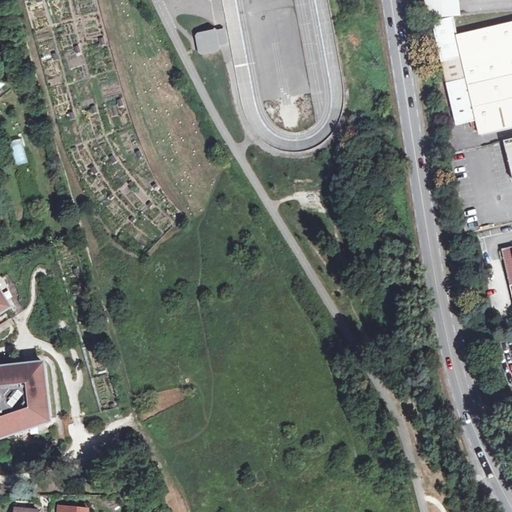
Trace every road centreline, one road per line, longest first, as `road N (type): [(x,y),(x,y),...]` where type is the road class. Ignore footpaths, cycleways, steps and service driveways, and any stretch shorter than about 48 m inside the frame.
road 1 (track): [(10,0),(139,415),(24,476),(0,478)]
road 2 (secondary): [(511,510),(472,428),(444,333),(390,0)]
